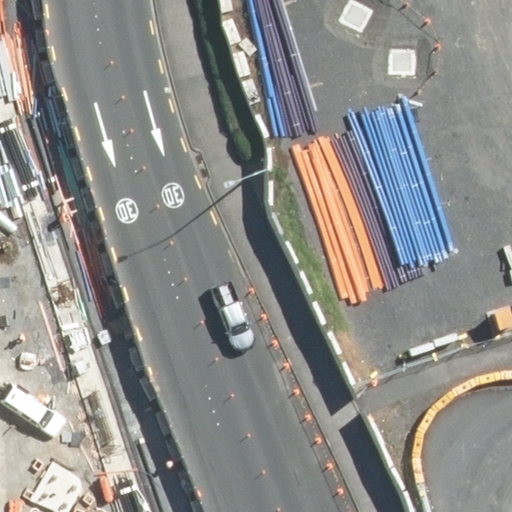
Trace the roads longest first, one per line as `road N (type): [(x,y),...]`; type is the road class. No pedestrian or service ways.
road 1 (unclassified): [(16,23),(216,511)]
road 2 (tertiary): [(16,23),(129,318),(142,366),(156,511)]
